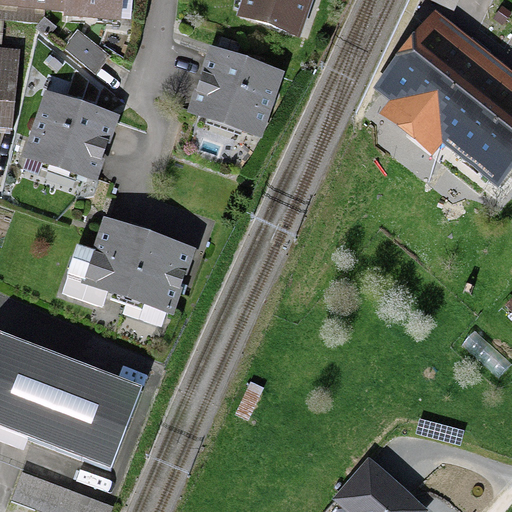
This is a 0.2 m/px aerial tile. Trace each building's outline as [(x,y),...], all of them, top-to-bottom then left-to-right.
[(0,0),(0,2),(70,9),(69,14),(119,19),(120,0),(0,0)] [(296,34),(307,0),(250,0),(245,17),(296,34)] [(429,0),(454,11),(458,0),(429,0)] [(492,176),(511,151),(511,93),(435,31),(393,82),(409,96),(394,115),(427,142),(443,123),(463,139),(456,147),(492,176)] [(79,34),(65,51),(92,73),(106,56),(79,34)] [(0,129),(11,131),(19,54),(0,52),(0,129)] [(276,78),(218,58),(199,115),(257,135),(276,78)] [(25,160),(95,183),(115,121),(46,98),(25,160)] [(191,254),(106,225),(95,256),(80,251),(65,295),(101,307),(106,292),(144,305),(138,321),(165,330),(191,254)] [(142,392),(2,338),(0,340),(0,426),(111,472),(142,392)] [(399,491),(370,465),(340,498),(355,511),(420,511),(421,511),(399,491)] [(111,511),(113,508),(25,474),(13,503),(37,511),(111,511)]
